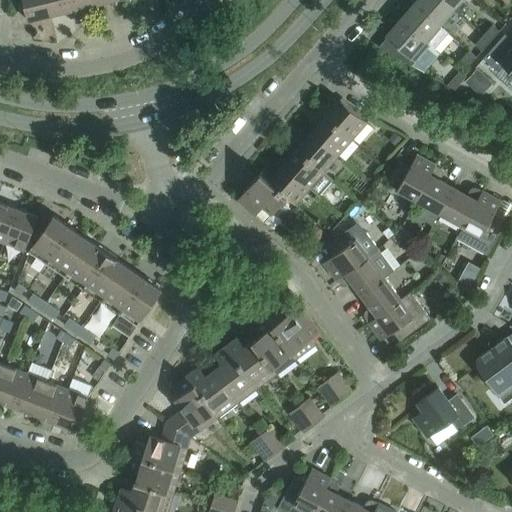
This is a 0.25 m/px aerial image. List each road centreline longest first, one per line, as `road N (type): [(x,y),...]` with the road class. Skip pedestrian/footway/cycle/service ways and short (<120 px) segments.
road 1 (residential): [(0,441),(71,459),(96,448),(182,319),(186,283),(165,204)]
road 2 (residential): [(386,387),(296,266),(200,187)]
road 3 (residential): [(511,182),(314,59)]
road 4 (residential): [(0,52),(60,68),(110,69),(160,47),(202,0)]
road 5 (secondary): [(145,118),(191,104),(289,38),(322,0)]
road 6 (residential): [(336,427),(511,508)]
road 7 (residential): [(386,387),(487,308),(511,254)]
road 8 (secondary): [(296,0),(193,78),(140,98)]
road 9 (residential): [(0,155),(120,201),(165,204)]
road 10 (residential): [(200,187),(314,59)]
road 11 (secondary): [(0,121),(23,130),(145,118)]
road 12 (secondary): [(140,98),(54,104),(0,89)]
road 13 (residential): [(248,511),(281,466),(336,427)]
